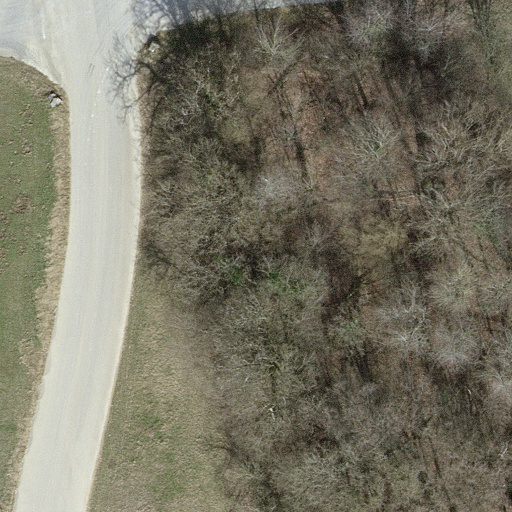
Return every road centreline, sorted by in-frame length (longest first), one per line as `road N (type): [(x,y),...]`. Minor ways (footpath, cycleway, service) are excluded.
road 1 (track): [(89,0),(103,117),(100,264),(49,511)]
road 2 (track): [(0,19),(137,0)]
